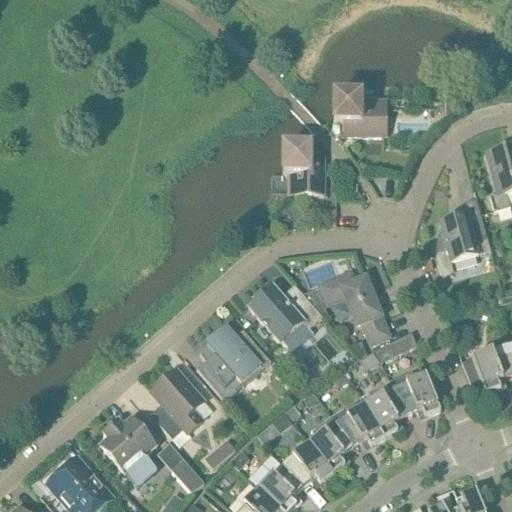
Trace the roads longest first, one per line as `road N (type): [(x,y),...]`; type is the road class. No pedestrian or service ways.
road 1 (residential): [(0,490),(260,263),(293,249),(380,235)]
road 2 (residential): [(474,446),(380,235)]
road 3 (residential): [(511,119),(451,139),(425,172),(407,218),(380,235)]
road 4 (residential): [(474,446),(363,511)]
